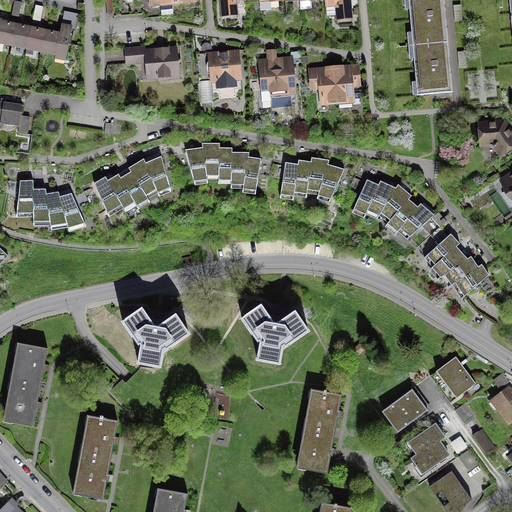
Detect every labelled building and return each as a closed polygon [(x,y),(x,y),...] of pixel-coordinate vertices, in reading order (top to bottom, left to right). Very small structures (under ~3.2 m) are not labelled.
[(111,0),(105,0),(107,18),(113,17),(111,0)] [(241,0),(220,0),(221,15),(238,14),(237,0),(241,0)] [(337,22),(354,21),(351,0),(326,0),(327,9),(336,8),(337,22)] [(449,42),(446,0),(402,0),(404,10),(410,9),(412,32),(408,32),(409,45),(449,42)] [(23,3),(15,2),(13,13),(21,15),(23,3)] [(43,7),(36,6),(34,19),(40,21),(43,7)] [(462,6),(453,6),(455,22),(463,21),(462,6)] [(71,13),(64,12),(61,25),(69,27),(71,13)] [(17,24),(0,20),(0,43),(12,46),(17,24)] [(17,24),(12,46),(26,49),(31,27),(17,24)] [(69,27),(61,25),(60,33),(46,30),(41,52),(50,54),(46,74),(63,78),(73,28),(69,27)] [(41,52),(46,30),(31,27),(26,49),(41,52)] [(449,42),(409,45),(410,58),(415,58),(417,80),(411,81),(412,97),(454,94),(449,42)] [(181,79),(178,48),(145,51),(145,44),(123,46),(124,57),(125,68),(145,66),(147,82),(181,79)] [(244,94),(240,51),(207,54),(210,81),(213,97),(244,94)] [(297,96),(294,58),(277,59),(276,51),(267,51),(267,60),(259,60),(262,103),(271,103),(271,98),(297,96)] [(466,52),(458,53),(459,68),(466,68),(466,52)] [(333,67),(337,106),(356,104),(355,89),(362,88),(360,65),(333,67)] [(337,106),(333,67),(308,69),(310,92),(319,91),(320,107),(337,106)] [(22,117),(24,107),(0,102),(0,126),(18,129),(16,137),(31,139),(35,119),(22,117)] [(507,121),(479,123),(480,150),(493,148),(503,159),(511,153),(511,128),(510,126),(507,121)] [(219,180),(219,150),(220,145),(202,146),(202,150),(207,180),(219,180)] [(207,180),(202,150),(186,152),(195,187),(208,186),(207,180)] [(231,185),(232,154),(232,150),(219,150),(219,180),(219,185),(231,185)] [(244,192),(249,160),(249,155),(232,154),(231,185),(231,191),(244,192)] [(159,200),(171,194),(161,159),(146,167),(158,195),(159,200)] [(261,162),(249,160),(244,192),(243,195),(256,197),(261,162)] [(320,196),(328,167),(329,163),(312,160),(312,164),(307,194),(320,196)] [(158,195),(146,167),(143,162),(128,171),(131,174),(147,201),(158,195)] [(307,194),(312,164),(299,162),(298,167),(294,198),(307,200),(307,194)] [(294,198),(298,167),(286,165),(281,200),(294,202),(294,198)] [(318,202),(330,206),(345,172),(328,167),(320,196),(318,202)] [(511,171),(501,180),(507,198),(511,202),(511,171)] [(147,201),(131,174),(120,180),(137,210),(138,213),(150,206),(147,201)] [(137,210),(120,180),(118,176),(107,182),(122,211),(125,216),(137,210)] [(122,211),(107,182),(105,179),(94,185),(109,220),(122,211)] [(367,216),(380,188),(368,182),(354,215),(366,221),(367,216)] [(33,220),(33,192),(33,183),(20,183),(16,220),(33,220)] [(382,216),(397,191),(382,184),(380,188),(367,216),(379,222),(382,216)] [(393,223),(410,202),(413,199),(399,187),(397,191),(382,216),(393,223)] [(50,229),(46,196),(46,191),(33,192),(33,220),(33,229),(50,229)] [(68,231),(59,200),(58,195),(46,196),(50,229),(51,233),(68,231)] [(69,236),(86,232),(72,196),(59,200),(68,231),(69,236)] [(400,233),(420,210),(410,202),(393,223),(387,229),(396,237),(400,233)] [(436,218),(422,206),(420,210),(400,233),(411,241),(436,218)] [(436,270),(459,251),(458,250),(461,247),(452,236),(427,260),(436,270)] [(0,265),(8,257),(0,249),(0,265)] [(445,280),(469,262),(459,251),(436,270),(434,271),(443,282),(445,280)] [(456,287),(480,270),(472,259),(469,262),(445,280),(453,290),(456,287)] [(465,299),(492,278),(484,267),(480,270),(456,287),(465,299)] [(276,324),(263,307),(244,320),(260,343),(261,343),(262,344),(259,362),(282,366),(285,348),(287,348),(288,349),(312,332),(298,313),(280,325),(276,324)] [(154,328),(142,309),(122,323),(139,347),(140,346),(141,347),(137,365),(160,369),(164,352),(165,351),(166,352),(190,336),(176,316),(158,329),(154,328)] [(9,383),(39,389),(47,350),(16,344),(9,383)] [(367,350),(361,344),(353,351),(358,357),(367,350)] [(476,384),(456,357),(431,375),(450,402),(476,384)] [(509,384),(501,374),(491,383),(499,392),(509,384)] [(119,400),(130,389),(122,381),(111,392),(119,400)] [(39,389),(9,383),(2,422),(32,428),(39,389)] [(511,421),(511,386),(509,384),(499,392),(487,403),(507,426),(511,421)] [(305,429),(336,434),(343,395),(312,389),(305,429)] [(385,409),(393,420),(420,400),(412,389),(385,409)] [(429,411),(420,400),(393,420),(402,431),(429,411)] [(478,415),(468,402),(457,410),(467,423),(478,415)] [(80,456),(110,462),(117,423),(87,417),(80,456)] [(445,438),(435,424),(409,442),(418,456),(439,441),(445,438)] [(336,434),(305,429),(298,468),(329,473),(336,434)] [(495,446),(482,429),(471,437),(485,454),(495,446)] [(470,448),(461,436),(450,444),(458,456),(470,448)] [(439,441),(418,456),(413,460),(423,473),(449,455),(439,441)] [(469,471),(480,463),(470,448),(458,456),(469,471)] [(110,462),(80,456),(73,495),(103,501),(110,462)] [(471,497),(452,471),(432,486),(436,492),(442,487),(452,501),(446,505),(451,511),(471,497)] [(154,511),(184,511),(188,496),(159,490),(154,511)] [(0,511),(22,511),(17,507),(19,505),(12,498),(0,509),(0,511)]
